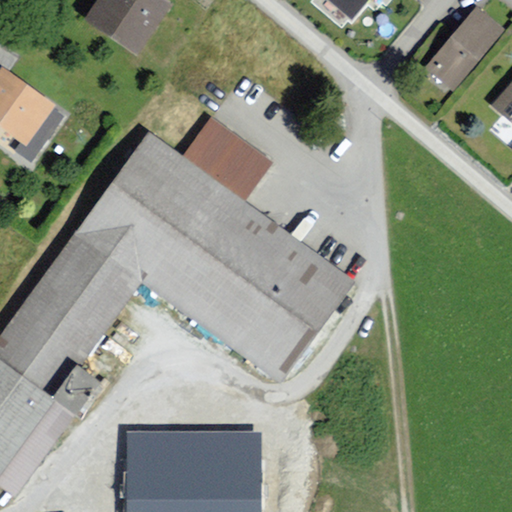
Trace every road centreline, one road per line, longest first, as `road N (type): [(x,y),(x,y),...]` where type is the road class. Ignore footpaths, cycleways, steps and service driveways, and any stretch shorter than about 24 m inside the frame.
road 1 (residential): [(511,214),(368,90)]
road 2 (residential): [(368,90),(262,0)]
